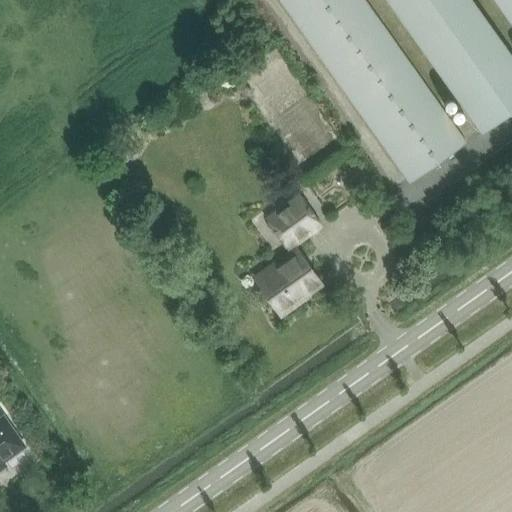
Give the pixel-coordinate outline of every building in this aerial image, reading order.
[(361,0),(279,0),(410,183),(464,145),(361,0)] [(511,0),(494,0),(511,24),(511,60),(468,0),(387,0),(482,132),(511,110),(511,0)] [(101,156),(112,172),(138,154),(127,137),(101,156)] [(291,253),(295,250),(292,245),(319,225),(299,196),(266,220),(291,253)] [(296,250),(295,250),(291,253),(274,266),(280,274),(261,288),(280,314),(296,303),(294,299),(318,281),(296,250)] [(2,418),(0,419),(0,463),(2,463),(1,462),(22,447),(2,418)]
